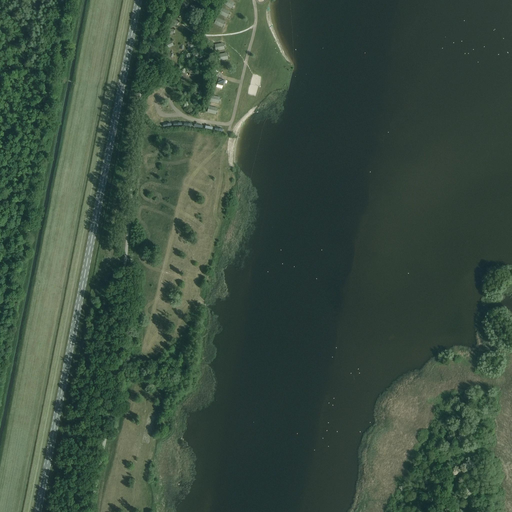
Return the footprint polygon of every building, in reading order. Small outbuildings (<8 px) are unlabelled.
[(224,6),(232,10),(235,4),(227,0),(224,6)] [(220,15),(227,19),(230,13),(223,9),(220,15)] [(214,24),(221,28),(224,22),(217,19),(214,24)] [(210,103),(218,105),(220,98),(212,96),(210,103)] [(207,114),(214,116),(216,109),(209,107),(207,114)]
